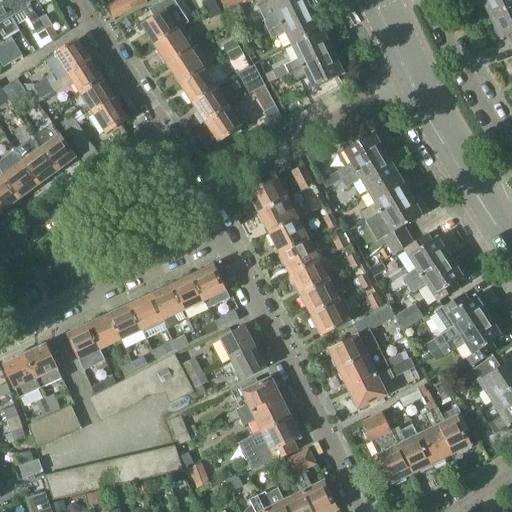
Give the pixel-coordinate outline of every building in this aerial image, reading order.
[(0,0),(0,39),(12,60),(20,56),(10,37),(8,38),(0,24),(0,22),(11,16),(1,0),(0,0)] [(1,0),(11,16),(23,10),(26,17),(34,12),(27,0),(1,0)] [(27,0),(34,12),(41,8),(37,1),(38,0),(27,0)] [(127,0),(132,11),(148,3),(146,0),(127,0)] [(209,0),(202,4),(207,12),(218,6),(215,0),(209,0)] [(221,0),(227,11),(248,0),(221,0)] [(264,23),(268,32),(313,10),(307,0),(275,0),(275,1),(259,8),(266,22),(264,23)] [(491,16),(491,18),(511,7),(511,0),(482,0),(485,5),(484,8),(488,16),(491,16)] [(218,6),(207,12),(211,20),(223,14),(218,6)] [(507,37),(511,45),(511,7),(491,18),(496,26),(494,30),(498,36),(501,37),(502,39),(507,37)] [(142,25),(155,45),(178,30),(165,10),(142,25)] [(287,32),(293,46),(323,31),(322,29),(323,27),(320,19),(317,19),(313,10),(268,32),(272,39),(287,32)] [(45,16),(39,19),(45,29),(51,25),(45,16)] [(45,29),(39,19),(31,24),(37,34),(45,29)] [(37,34),(36,34),(44,48),(53,42),(45,29),(37,34)] [(155,45),(168,65),(191,50),(178,30),(155,45)] [(289,74),(334,53),(329,43),(330,41),(327,34),(324,34),(323,31),(293,46),(300,59),(285,66),(274,72),(277,80),(289,74)] [(0,61),(3,66),(12,60),(0,39),(0,61)] [(224,45),(228,53),(240,47),(236,39),(224,45)] [(56,55),(69,75),(91,60),(78,40),(56,55)] [(228,54),(240,74),(251,67),(240,47),(228,53),(229,53),(228,54)] [(168,65),(181,84),(204,69),(191,50),(168,65)] [(334,53),(289,74),(293,82),(308,75),(314,89),(344,74),(343,72),(344,69),(341,62),(338,62),(334,53)] [(69,75),(81,94),(103,80),(91,60),(69,75)] [(251,95),(254,92),(266,86),(255,66),(251,68),(251,67),(240,74),(251,95)] [(181,84),(194,104),(217,89),(204,69),(181,84)] [(3,90),(14,107),(30,97),(18,79),(3,90)] [(34,87),(39,94),(50,86),(46,79),(34,87)] [(81,94),(93,114),(116,99),(103,80),(81,94)] [(194,104),(206,123),(230,108),(230,109),(238,104),(225,84),(217,89),(194,104)] [(0,106),(9,101),(0,85),(0,106)] [(50,86),(39,94),(34,97),(39,104),(55,94),(50,86)] [(254,92),(258,100),(271,94),(266,86),(254,92)] [(116,99),(93,114),(106,134),(129,119),(116,99)] [(230,108),(206,123),(220,144),(233,135),(234,138),(242,133),(240,130),(243,129),(230,109),(230,108)] [(62,123),(66,131),(77,124),(72,117),(62,123)] [(77,124),(66,131),(76,146),(87,140),(79,127),(85,123),(83,121),(77,124)] [(327,189),(342,180),(386,155),(381,145),(382,143),(378,136),(375,136),(374,134),(345,151),(338,155),(346,168),(338,172),(322,181),(327,189)] [(61,135),(42,149),(58,171),(77,157),(61,135)] [(33,138),(15,152),(23,163),(39,185),(58,171),(42,149),(33,138)] [(15,152),(0,162),(0,169),(5,176),(4,177),(20,199),(39,185),(23,163),(15,152)] [(361,180),(369,192),(398,175),(397,173),(398,170),(394,163),(391,163),(386,155),(342,180),(347,188),(361,180)] [(292,173),(302,192),(314,186),(304,166),(292,173)] [(0,210),(1,213),(20,199),(4,177),(5,176),(0,169),(0,210)] [(362,213),(366,221),(410,195),(405,187),(406,184),(402,177),(399,176),(398,175),(369,192),(376,205),(362,213)] [(255,205),(259,213),(288,199),(291,198),(287,189),(284,191),(277,177),(248,192),(249,194),(247,196),(253,207),(255,205)] [(313,198),(319,209),(328,204),(322,193),(313,198)] [(405,249),(405,250),(414,244),(404,228),(423,216),(421,214),(422,211),(418,204),(415,204),(410,195),(366,221),(371,229),(386,220),(393,232),(384,238),(394,256),(405,249)] [(266,226),(270,233),(298,219),(299,220),(302,218),(297,209),(294,211),(288,199),(259,213),(260,215),(258,216),(263,227),(266,226)] [(324,218),(330,230),(339,225),(333,213),(324,218)] [(276,246),(280,254),(309,240),(310,241),(313,239),(308,230),(305,232),(299,220),(298,219),(270,233),(270,235),(268,236),(274,248),(276,246)] [(331,237),(338,251),(350,245),(343,232),(331,237)] [(404,278),(408,286),(451,258),(446,250),(447,249),(441,239),(439,240),(438,239),(432,242),(428,236),(414,244),(405,250),(418,270),(404,278)] [(287,267),(291,275),(319,260),(320,261),(323,259),(319,251),(316,253),(310,241),(309,240),(280,254),(281,256),(279,257),(284,268),(287,267)] [(348,258),(353,269),(362,264),(357,253),(348,258)] [(451,258),(408,286),(412,293),(427,284),(439,301),(460,288),(456,283),(464,278),(463,277),(465,276),(459,265),(456,267),(451,258)] [(297,287),(301,294),(330,279),(330,280),(333,278),(329,271),(326,273),(320,261),(319,260),(291,275),(292,276),(289,278),(295,289),(297,287)] [(382,264),(370,271),(374,278),(386,270),(382,264)] [(215,266),(194,276),(205,301),(226,291),(215,266)] [(358,278),(364,290),(373,285),(367,274),(358,278)] [(194,276),(173,286),(184,310),(205,301),(194,276)] [(307,306),(311,315),(340,300),(340,301),(344,299),(339,290),(336,292),(330,280),(330,279),(301,294),(301,295),(299,296),(305,307),(307,306)] [(173,286),(152,295),(163,320),(168,330),(179,326),(173,315),(184,310),(173,286)] [(368,297),(374,311),(384,306),(377,293),(368,297)] [(432,354),(440,349),(489,316),(484,308),(486,306),(479,296),(477,298),(476,296),(469,300),(465,293),(436,312),(448,331),(438,337),(426,345),(432,354)] [(152,295),(130,305),(142,330),(163,320),(152,295)] [(340,300),(311,315),(312,316),(310,317),(316,329),(318,328),(322,336),(354,319),(350,311),(347,313),(340,301),(340,300)] [(396,318),(405,330),(424,318),(415,304),(395,317),(396,318)] [(130,305),(109,315),(121,340),(142,330),(130,305)] [(390,307),(355,325),(359,334),(370,328),(371,329),(372,331),(396,318),(395,317),(390,307)] [(222,319),(215,322),(219,330),(240,320),(236,310),(221,317),(222,319)] [(109,315),(88,325),(100,349),(121,340),(109,315)] [(440,349),(445,356),(467,342),(474,354),(468,358),(473,366),(497,351),(491,343),(502,336),(501,334),(503,332),(496,323),(494,324),(489,316),(440,349)] [(219,330),(215,322),(204,327),(208,335),(219,330)] [(100,349),(88,325),(67,335),(78,360),(100,349)] [(221,339),(231,360),(256,348),(246,326),(221,339)] [(339,368),(340,369),(368,355),(380,349),(374,337),(372,331),(371,329),(370,328),(359,334),(330,349),(333,357),(332,360),(335,366),(339,368)] [(185,336),(173,341),(177,350),(190,345),(185,336)] [(177,350),(173,341),(152,351),(157,360),(177,350)] [(47,344),(25,355),(42,389),(63,379),(47,344)] [(256,348),(231,360),(242,381),(267,369),(256,348)] [(345,381),(349,389),(405,362),(405,361),(402,354),(386,361),(380,349),(368,355),(340,369),(340,370),(339,374),(342,380),(345,381)] [(42,389),(25,355),(4,364),(21,399),(42,389)] [(174,355),(142,372),(153,394),(154,395),(165,393),(174,355)] [(194,391),(174,355),(165,393),(171,403),(194,391)] [(144,357),(132,363),(136,372),(149,365),(144,357)] [(184,364),(192,380),(204,374),(196,358),(184,364)] [(491,386),(499,398),(511,389),(511,359),(495,371),(488,361),(467,374),(474,385),(479,382),(484,390),(491,386)] [(405,362),(349,389),(352,396),(352,399),(354,405),(358,407),(359,409),(388,395),(381,382),(393,376),(395,379),(414,370),(409,360),(405,361),(405,362)] [(136,372),(132,363),(122,369),(126,377),(136,372)] [(142,372),(129,379),(140,401),(153,394),(142,372)] [(204,374),(192,380),(197,389),(209,383),(204,374)] [(232,422),(240,419),(282,399),(278,390),(279,387),(276,381),(273,380),(272,378),(243,392),(250,404),(228,415),(232,422)] [(129,379),(116,386),(127,407),(140,401),(129,379)] [(93,388),(96,396),(103,392),(108,390),(104,382),(93,388)] [(0,386),(0,397),(12,394),(8,384),(0,386)] [(116,386),(108,390),(103,392),(114,414),(127,407),(116,386)] [(432,412),(431,412),(452,455),(460,451),(461,453),(471,448),(470,446),(473,444),(467,433),(470,431),(459,407),(442,416),(439,408),(438,409),(429,391),(428,392),(425,386),(419,389),(420,390),(424,398),(432,412)] [(511,389),(499,398),(493,401),(502,415),(489,424),(496,433),(511,422),(511,389)] [(404,408),(424,398),(420,390),(400,400),(404,408)] [(103,392),(96,396),(90,399),(101,421),(114,414),(103,392)] [(55,395),(46,399),(52,412),(61,408),(55,395)] [(52,412),(46,399),(38,403),(44,415),(52,412)] [(257,419),(263,431),(263,432),(291,418),(290,416),(291,413),(289,408),(285,406),(282,399),(240,419),(244,426),(257,419)] [(72,406),(60,411),(71,434),(82,429),(72,406)] [(5,411),(8,420),(19,416),(16,407),(5,411)] [(60,411),(49,416),(60,440),(71,434),(60,411)] [(430,429),(418,435),(433,467),(446,461),(445,458),(452,455),(431,412),(423,416),(430,429)] [(392,431),(383,413),(363,423),(385,466),(377,471),(383,483),(391,479),(393,484),(395,483),(396,485),(406,480),(405,478),(413,474),(392,431)] [(49,416),(38,421),(49,445),(60,440),(49,416)] [(170,422),(176,437),(187,432),(181,417),(170,422)] [(250,438),(256,450),(260,459),(260,458),(265,467),(298,450),(294,442),(301,438),(297,429),(298,426),(295,421),(292,420),(291,418),(263,432),(263,431),(250,438)] [(49,445),(38,421),(28,426),(37,450),(49,445)] [(400,428),(392,431),(413,474),(421,470),(422,472),(433,467),(418,435),(406,441),(400,428)] [(12,434),(16,443),(27,439),(23,429),(12,434)] [(175,447),(163,449),(169,474),(183,471),(175,447)] [(163,449),(151,452),(157,477),(169,474),(163,449)] [(289,460),(298,477),(314,511),(339,511),(325,482),(313,488),(304,470),(316,464),(309,450),(289,460)] [(19,455),(23,465),(34,461),(31,451),(19,455)] [(151,452),(139,455),(145,480),(157,477),(151,452)] [(180,458),(185,469),(194,465),(189,454),(180,458)] [(139,455),(128,458),(133,482),(145,480),(139,455)] [(128,458),(116,461),(121,485),(133,482),(128,458)] [(20,467),(24,479),(44,472),(40,460),(20,467)] [(116,461),(104,463),(110,488),(121,485),(116,461)] [(104,463),(92,466),(98,491),(110,488),(104,463)] [(190,468),(198,491),(211,486),(203,463),(190,468)] [(92,466),(80,469),(86,494),(98,491),(92,466)] [(80,469),(68,472),(74,496),(86,494),(80,469)] [(68,472),(56,474),(62,499),(74,496),(68,472)] [(62,499),(56,474),(46,477),(51,501),(62,499)] [(297,495),(285,501),(290,511),(314,511),(298,477),(290,481),(297,495)] [(152,498),(148,483),(138,486),(142,501),(152,498)] [(161,489),(164,498),(174,495),(171,486),(161,489)] [(266,493),(258,497),(265,511),(290,511),(285,501),(279,489),(267,494),(266,493)] [(86,494),(89,507),(103,504),(100,491),(86,494)] [(52,511),(46,492),(27,499),(31,511),(52,511)] [(69,498),(71,510),(87,506),(85,494),(69,498)] [(265,511),(258,497),(251,501),(253,505),(245,511),(265,511)] [(67,511),(63,501),(52,505),(54,511),(67,511)]
